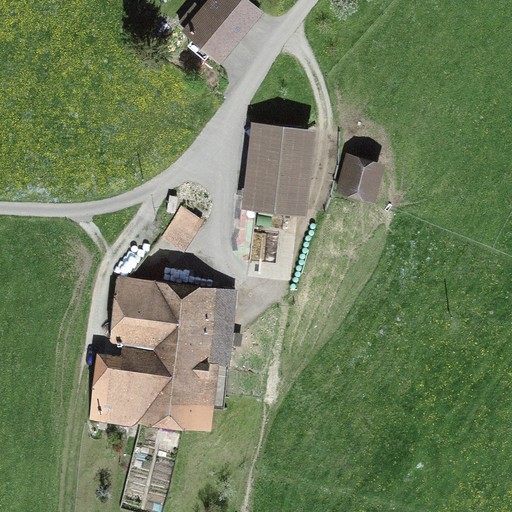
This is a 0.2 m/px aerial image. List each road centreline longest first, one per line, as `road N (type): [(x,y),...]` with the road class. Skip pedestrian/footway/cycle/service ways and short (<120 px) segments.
road 1 (track): [(163,185),(99,291),(78,407),(75,511)]
road 2 (track): [(0,205),(81,209),(123,203),(163,185)]
